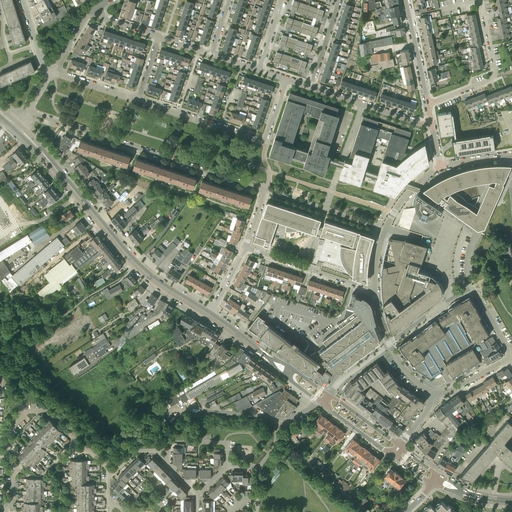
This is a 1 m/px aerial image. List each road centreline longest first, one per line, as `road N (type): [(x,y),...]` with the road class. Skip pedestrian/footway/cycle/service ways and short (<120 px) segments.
road 1 (residential): [(29,110),(264,190),(245,247)]
road 2 (tertiary): [(209,314),(129,258),(18,128)]
road 3 (residential): [(427,103),(493,76),(481,0)]
road 4 (residential): [(374,289),(378,247),(393,212),(439,166)]
road 5 (residential): [(245,247),(374,289)]
road 6 (residential): [(264,142),(138,100)]
road 7 (residential): [(431,122),(310,87)]
road 8 (unknown): [(276,430),(370,511)]
road 9 (residential): [(432,392),(396,357),(374,289)]
